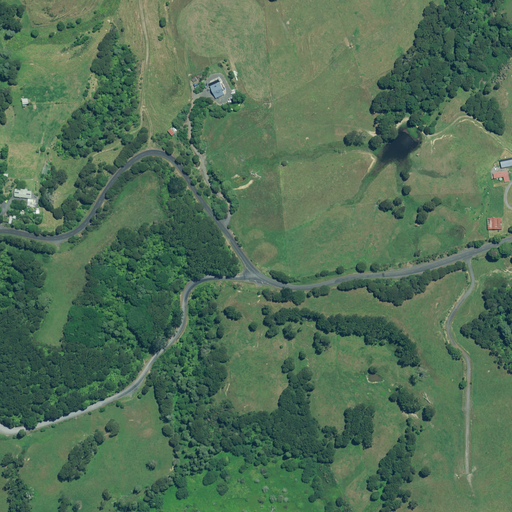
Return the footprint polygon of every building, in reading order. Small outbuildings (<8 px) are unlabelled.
[(222,84),(220,79),(210,84),(210,85),(208,86),(210,90),(212,89),(216,98),(225,94),(223,90),(226,89),(223,83),(222,84)] [(175,134),(170,127),(167,130),(173,136),(175,134)] [(510,181),(508,171),(494,173),(495,179),(504,177),(505,182),(510,181)] [(20,189),(16,189),(15,197),(32,198),(32,191),(28,191),(28,189),(20,189)] [(503,229),(502,218),(488,218),(489,229),(503,229)]
